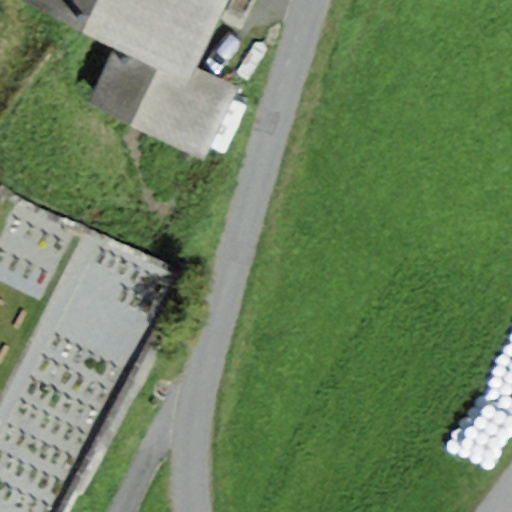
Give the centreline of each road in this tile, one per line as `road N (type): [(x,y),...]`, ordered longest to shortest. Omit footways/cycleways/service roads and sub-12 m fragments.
road 1 (residential): [(193,381),(305,0)]
road 2 (residential): [(193,381),(114,511)]
road 3 (residential): [(185,511),(193,381)]
